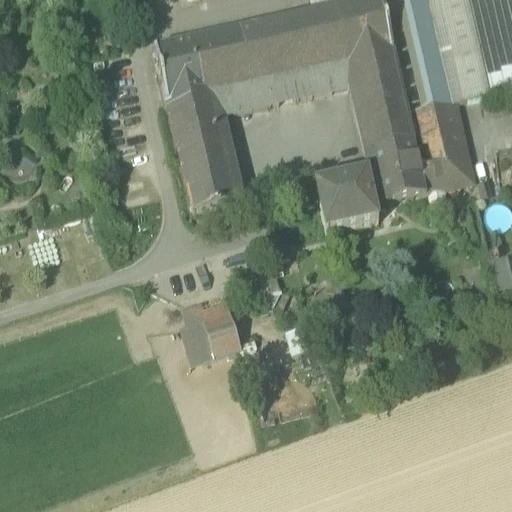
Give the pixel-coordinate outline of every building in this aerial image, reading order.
[(466,163),(454,111),(428,0),(405,0),(156,57),(156,56),(154,57),(155,59),(191,220),(191,221),(191,222),(193,222),(236,212),(238,212),(238,210),(237,210),(217,125),(219,124),(328,99),(328,100),(355,94),(374,179),(367,180),(368,182),(367,183),(374,212),(395,208),(424,201),(445,196),(472,190),(466,163)] [(511,0),(428,0),(454,111),(511,97),(511,0)] [(325,238),(325,241),(328,240),(328,239),(376,229),(378,229),(378,226),(377,226),(374,212),(367,183),(368,182),(367,180),(364,180),(364,181),(363,181),(317,192),(317,191),(314,192),(315,194),(325,238)] [(449,214),(445,196),(424,201),(429,219),(449,214)] [(511,295),(511,278),(508,260),(489,265),(497,299),(511,295)] [(186,320),(190,333),(225,322),(221,309),(186,320)] [(190,333),(202,370),(237,359),(225,322),(190,333)] [(312,356),(303,332),(283,340),(292,363),(312,356)] [(202,370),(190,333),(180,336),(192,373),(202,370)]
